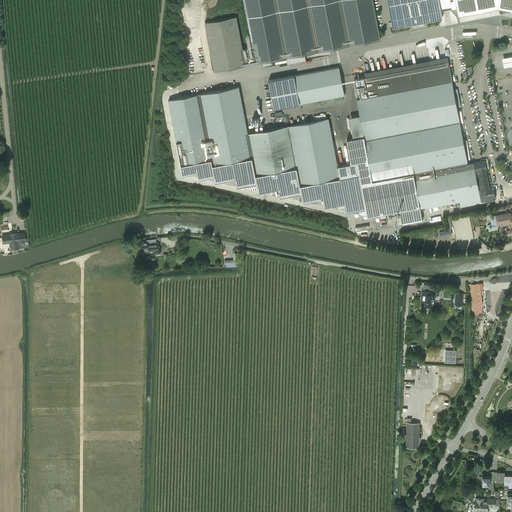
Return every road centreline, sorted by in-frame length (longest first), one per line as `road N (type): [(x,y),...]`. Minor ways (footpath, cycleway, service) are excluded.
road 1 (unknown): [(349,52),(170,94),(180,175),(392,225),(437,212)]
road 2 (track): [(511,244),(423,254),(213,212),(147,212)]
road 3 (unclassified): [(163,238),(196,236),(411,278),(511,273)]
road 4 (unclassified): [(34,231),(31,208),(12,199),(0,53)]
road 5 (unknown): [(455,30),(474,153)]
